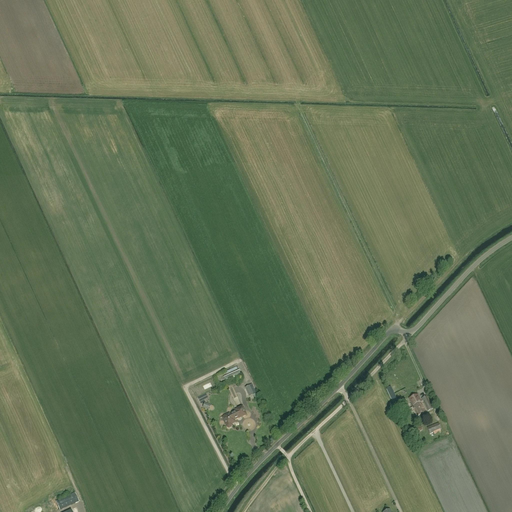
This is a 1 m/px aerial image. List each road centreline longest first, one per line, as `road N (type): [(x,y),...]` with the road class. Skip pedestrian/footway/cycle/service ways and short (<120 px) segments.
road 1 (track): [(244,511),(408,334)]
road 2 (unclassified): [(338,388),(387,333),(415,330),(511,238)]
road 3 (track): [(380,278),(402,319),(464,252),(511,219)]
road 4 (unknown): [(349,398),(401,511)]
